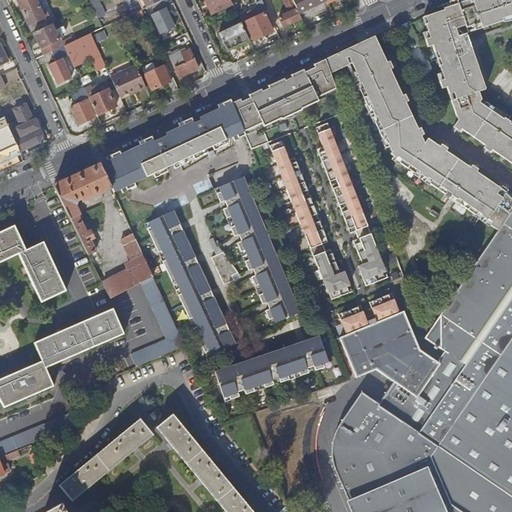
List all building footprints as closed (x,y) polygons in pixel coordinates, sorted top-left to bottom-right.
[(17,0),(24,14),(40,7),(37,0),(17,0)] [(152,6),(162,1),(161,0),(143,0),(147,8),(152,6)] [(164,0),(162,1),(152,6),(156,13),(170,7),(166,0),(164,0)] [(206,0),(212,14),(232,4),(230,0),(206,0)] [(301,19),(299,14),(292,0),(283,0),(289,13),(279,18),(284,28),(301,19)] [(315,4),(322,0),(292,0),(299,14),(316,6),(315,4)] [(511,0),(455,0),(427,13),(428,17),(430,24),(426,25),(428,32),(430,39),(426,41),(428,48),(433,47),(436,54),(440,52),(445,65),(440,66),(442,74),(445,81),(440,82),(443,90),(447,88),(450,95),(455,94),(457,100),(452,102),(457,116),(462,115),(462,116),(459,121),(465,124),(461,130),(462,130),(486,146),(486,147),(490,142),(495,146),(492,151),(511,164),(511,126),(510,125),(511,124),(504,119),(504,121),(500,118),(502,114),(486,103),(484,107),(480,104),(482,100),(480,93),(486,91),(469,41),(466,42),(464,36),(458,37),(458,35),(459,31),(459,29),(466,27),(467,29),(474,27),(475,32),(504,22),(503,17),(511,14),(511,0)] [(40,7),(24,14),(29,26),(46,18),(45,17),(47,15),(46,12),(43,13),(40,7)] [(145,9),(142,11),(144,15),(148,24),(153,22),(152,18),(149,19),(147,15),(147,14),(145,9)] [(116,23),(118,27),(144,15),(142,11),(116,23)] [(246,23),(254,41),(273,32),(265,14),(246,23)] [(45,55),(65,46),(62,39),(64,38),(62,34),(64,33),(62,28),(58,31),(54,24),(35,33),(45,55)] [(229,50),(249,41),(241,24),(221,33),(229,50)] [(91,34),(65,46),(69,55),(95,43),(91,34)] [(491,226),(498,231),(511,210),(511,196),(507,194),(507,193),(503,199),(498,195),(501,190),(501,189),(477,173),(473,178),(468,174),(471,169),(471,168),(469,167),(447,152),(443,157),(438,153),(441,148),(439,147),(428,139),(425,144),(419,141),(418,139),(418,138),(416,139),(414,133),(419,131),(419,130),(418,129),(406,104),(406,103),(401,106),(398,100),(403,97),(402,95),(391,71),(391,70),(385,73),(382,67),(388,64),(387,64),(387,62),(377,41),(372,43),(371,39),(353,47),(359,59),(352,63),(353,64),(359,77),(357,78),(360,85),(362,84),(364,88),(360,90),(361,92),(364,99),(368,107),(372,106),(374,111),(373,111),(376,117),(377,117),(379,122),(376,123),(384,141),(388,139),(390,144),(389,144),(392,153),(392,155),(396,158),(397,156),(402,161),(401,164),(416,175),(418,172),(422,174),(421,175),(428,180),(429,179),(433,181),(430,185),(447,196),(449,192),(453,195),(452,196),(458,201),(459,199),(463,202),(460,205),(477,216),(479,213),(483,216),(482,217),(488,221),(489,220),(493,223),(491,226)] [(0,43),(0,66),(11,61),(2,42),(0,43)] [(350,65),(353,64),(352,63),(359,59),(353,47),(347,50),(351,58),(347,59),(350,65)] [(187,52),(186,49),(178,53),(178,54),(170,58),(180,78),(199,69),(190,50),(187,52)] [(331,74),(348,66),(343,52),(326,60),(331,74)] [(436,54),(440,66),(445,65),(440,52),(436,54)] [(58,85),(74,77),(64,56),(48,64),(58,85)] [(264,127),(273,122),(287,116),(296,112),(308,107),(319,101),(317,98),(337,89),(331,74),(326,60),(314,65),(316,68),(305,72),(304,70),(296,74),(292,76),(293,78),(286,81),(285,79),(279,81),(274,84),(269,86),(269,88),(262,92),(262,90),(261,90),(249,95),(251,98),(242,102),(241,99),(232,103),(244,131),(246,135),(255,131),(254,127),(263,123),(264,127)] [(391,70),(391,71),(393,70),(393,69),(390,62),(387,64),(388,64),(382,67),(385,73),(391,70)] [(179,90),(174,78),(170,80),(163,66),(157,70),(154,64),(142,69),(153,91),(169,83),(173,92),(179,90)] [(170,80),(174,78),(167,64),(163,66),(170,80)] [(135,91),(136,93),(147,88),(136,66),(133,68),(116,76),(111,78),(120,98),(135,91)] [(317,98),(319,101),(338,93),(337,89),(317,98)] [(90,99),(98,116),(117,107),(109,91),(90,99)] [(122,100),(136,93),(135,91),(120,98),(122,100)] [(406,103),(406,104),(409,103),(409,102),(406,95),(403,97),(398,100),(401,106),(406,103)] [(88,100),(70,108),(79,125),(96,117),(88,100)] [(233,137),(244,131),(232,103),(220,109),(233,137)] [(40,143),(42,136),(36,120),(34,122),(26,105),(14,111),(22,127),(11,132),(20,151),(40,143)] [(178,158),(180,162),(180,164),(188,160),(187,158),(198,153),(199,156),(208,153),(205,146),(211,143),(213,146),(217,144),(219,147),(228,143),(226,140),(233,137),(220,109),(200,118),(201,121),(188,127),(186,124),(166,134),(168,136),(176,154),(175,154),(177,159),(178,158)] [(460,132),(462,130),(461,130),(465,124),(459,121),(462,116),(462,115),(457,116),(459,121),(454,128),(460,132)] [(11,132),(4,117),(0,118),(0,170),(20,161),(18,156),(21,154),(20,151),(11,132)] [(364,265),(372,285),(378,282),(389,278),(381,258),(377,246),(372,234),(370,231),(369,226),(364,214),(359,202),(355,190),(350,179),(345,167),(340,155),(336,143),(328,123),(317,128),(324,147),(322,148),(327,160),(331,172),(336,184),(340,196),(344,208),(348,220),(353,233),(357,231),(360,239),(356,240),(360,253),(364,265)] [(418,138),(418,139),(424,136),(421,129),(419,130),(419,131),(414,133),(416,139),(418,138)] [(170,166),(180,162),(178,158),(177,159),(175,154),(176,154),(168,136),(160,140),(163,141),(169,153),(168,154),(168,157),(169,157),(170,166)] [(147,143),(145,144),(158,172),(159,171),(160,175),(168,171),(167,168),(170,166),(169,157),(168,157),(168,154),(169,153),(163,141),(160,140),(148,145),(147,143)] [(332,300),(340,297),(333,277),(328,265),(324,253),(321,246),(316,233),(311,221),(307,209),(302,197),(298,186),(293,173),(288,161),(281,142),(270,146),(278,165),(283,177),(287,189),(292,201),(297,213),(302,225),(306,237),(311,249),(313,253),(314,256),(319,269),(324,281),(332,300)] [(333,277),(340,297),(342,296),(352,292),(345,273),(340,274),(336,263),(331,251),(326,252),(323,245),(328,243),(323,231),(318,219),(314,207),(309,195),(305,183),(300,171),(295,159),(289,161),(282,142),(281,142),(288,161),(293,173),(298,186),(302,197),(307,209),(311,221),(316,233),(321,246),(324,253),(328,265),(333,277)] [(491,153),(492,151),(495,146),(490,142),(486,147),(486,146),(484,149),(485,149),(491,153)] [(23,157),(43,148),(40,143),(20,151),(21,154),(23,157)] [(131,184),(158,172),(145,144),(118,156),(131,184)] [(442,146),(441,148),(438,153),(443,157),(447,152),(448,150),(442,146)] [(351,233),(353,233),(348,220),(344,208),(340,196),(336,184),(331,172),(327,160),(322,148),(318,150),(323,162),(328,173),(333,185),(337,197),(342,209),(347,221),(351,233)] [(114,192),(131,184),(118,156),(101,164),(112,188),(114,192)] [(82,202),(112,188),(101,164),(71,178),(55,186),(59,195),(88,254),(96,250),(91,239),(95,237),(91,229),(87,230),(76,205),(77,201),(81,199),(82,202)] [(472,167),(471,168),(471,169),(468,174),(473,178),(477,173),(479,171),(478,171),(472,167)] [(300,312),(244,177),(220,187),(222,192),(218,193),(222,202),(238,196),(240,202),(224,209),(228,218),(232,216),(235,224),(231,226),(235,236),(252,229),(254,235),(238,242),(242,251),(246,250),(249,258),(245,260),(249,270),(266,263),(268,269),(252,276),(256,285),(260,284),(263,292),(259,294),(263,303),(280,297),(282,303),(266,309),(270,318),(274,317),(276,322),(300,312)] [(503,187),(501,189),(501,190),(498,195),(503,199),(507,193),(507,194),(509,192),(503,187)] [(511,511),(511,210),(498,231),(499,231),(441,315),(442,350),(445,352),(437,363),(425,354),(400,363),(377,370),(395,383),(394,385),(391,389),(379,405),(359,391),(352,397),(339,413),(335,421),(330,436),(330,456),(334,473),(337,477),(351,511),(511,511)] [(208,350),(210,354),(235,343),(228,330),(216,335),(213,329),(225,323),(213,297),(201,302),(198,296),(210,291),(198,264),(185,269),(182,263),(194,257),(182,231),(170,237),(167,230),(179,225),(173,211),(149,222),(162,251),(166,260),(177,284),(181,293),(187,305),(192,317),(197,326),(208,350)] [(366,214),(370,227),(376,225),(372,212),(366,214)] [(158,253),(162,251),(149,222),(148,222),(150,227),(147,229),(158,253)] [(43,241),(26,250),(15,226),(0,232),(0,262),(2,261),(5,260),(19,253),(31,277),(32,281),(42,301),(66,290),(57,270),(59,267),(57,263),(54,263),(43,241)] [(130,257),(142,252),(136,239),(124,245),(130,257)] [(367,286),(372,285),(364,265),(360,253),(356,240),(355,241),(359,253),(364,265),(360,267),(367,286)] [(232,274),(238,272),(223,251),(212,257),(224,283),(234,279),(232,274)] [(111,299),(141,283),(154,277),(142,252),(130,257),(124,261),(128,270),(103,283),(111,299)] [(173,286),(177,284),(166,260),(162,262),(173,286)] [(186,346),(154,277),(141,283),(168,338),(132,355),(138,367),(186,346)] [(189,319),(192,317),(187,305),(181,293),(178,295),(189,319)] [(400,363),(425,354),(421,352),(405,312),(400,314),(392,294),(377,300),(384,320),(400,363)] [(377,370),(400,363),(384,320),(377,300),(370,303),(375,315),(370,317),(366,318),(361,307),(346,312),(354,333),(370,373),(377,370)] [(34,344),(42,362),(0,380),(0,399),(5,408),(25,399),(27,401),(32,398),(33,396),(54,386),(45,368),(124,333),(113,309),(98,315),(95,313),(91,315),(91,318),(83,322),(68,329),(62,331),(60,329),(55,331),(55,334),(34,344)] [(357,379),(370,373),(354,333),(346,312),(339,315),(347,335),(340,339),(357,379)] [(204,352),(208,350),(197,326),(193,328),(204,352)] [(245,363),(256,387),(299,372),(301,376),(310,373),(308,369),(315,367),(316,371),(325,368),(324,364),(329,362),(320,337),(306,342),(312,359),(309,360),(309,358),(305,359),(299,344),(271,354),(274,363),(268,365),(265,356),(245,363)] [(255,388),(256,387),(245,363),(237,366),(243,383),(240,384),(240,382),(236,383),(231,368),(216,373),(225,398),(231,396),(232,400),(241,397),(239,393),(246,390),(247,395),(256,391),(255,388)] [(0,457),(3,457),(18,451),(31,445),(79,426),(73,412),(0,442),(0,457)] [(252,511),(173,415),(157,428),(171,444),(174,448),(182,457),(200,479),(201,481),(203,484),(225,511),(226,511),(252,511)] [(140,419),(59,486),(74,503),(92,489),(94,487),(135,454),(137,452),(139,450),(155,437),(140,419)] [(18,451),(3,457),(6,462),(20,455),(18,451)] [(35,465),(40,463),(35,452),(30,455),(35,465)]
